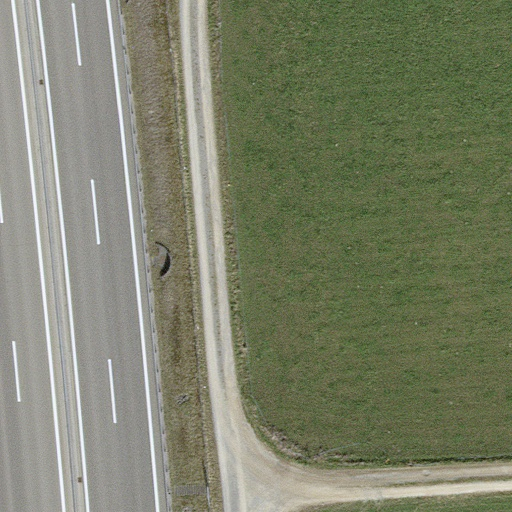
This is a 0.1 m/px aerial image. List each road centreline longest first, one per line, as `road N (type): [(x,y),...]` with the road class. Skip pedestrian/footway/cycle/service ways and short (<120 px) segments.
road 1 (trunk): [(125,511),(75,0)]
road 2 (track): [(196,0),(239,511)]
road 3 (trunk): [(0,178),(31,511)]
road 4 (track): [(237,494),(511,477)]
